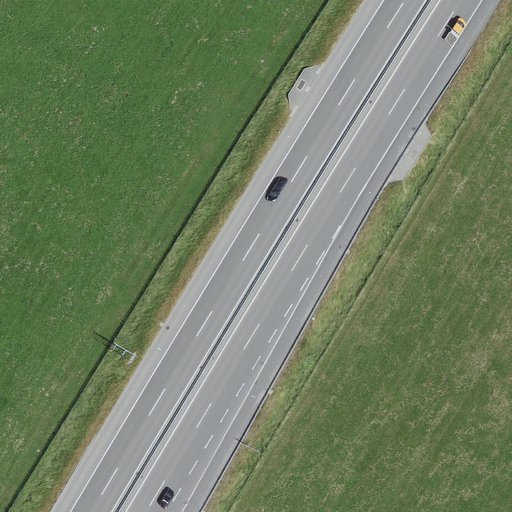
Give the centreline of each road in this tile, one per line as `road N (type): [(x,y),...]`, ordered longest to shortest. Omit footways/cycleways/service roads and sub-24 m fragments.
road 1 (motorway): [(404,0),(90,511)]
road 2 (motorway): [(145,511),(459,0)]
road 3 (motorway): [(372,0),(61,511)]
